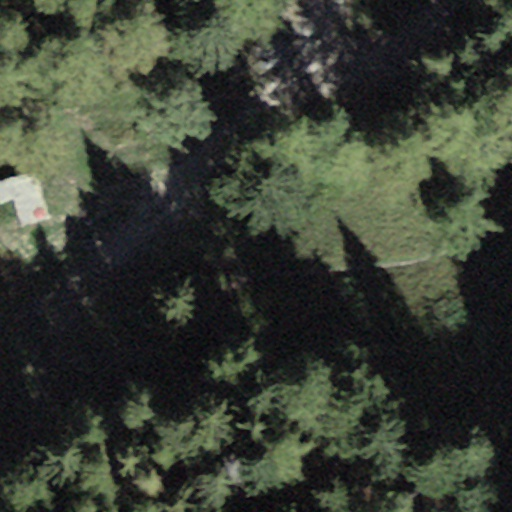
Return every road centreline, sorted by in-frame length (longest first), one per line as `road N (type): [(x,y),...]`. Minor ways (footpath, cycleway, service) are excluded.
road 1 (track): [(327,8),(292,72),(53,352),(0,488)]
road 2 (track): [(456,0),(387,69),(336,47),(327,8),(334,0)]
